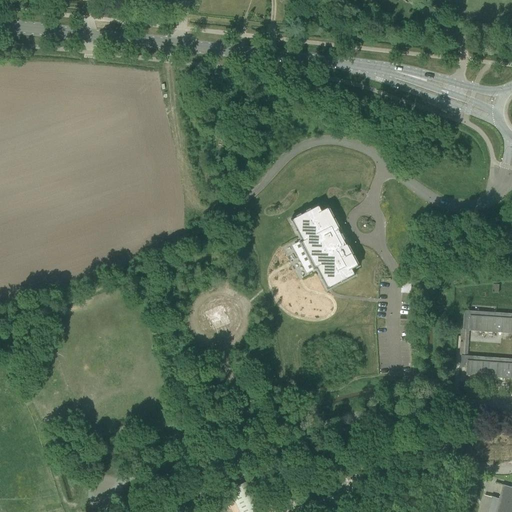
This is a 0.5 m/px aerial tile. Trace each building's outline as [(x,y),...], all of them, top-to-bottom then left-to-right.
[(326,290),(354,276),(351,270),(358,267),(346,245),(349,244),(340,227),(337,228),(326,207),(320,210),(317,205),(289,220),(300,241),(298,242),(313,270),(315,269),(326,290)] [(402,282),(401,293),(402,293),(411,294),(411,283),(402,282)] [(511,313),(464,310),(463,329),(469,330),(469,331),(511,333),(511,358),(462,355),(461,367),(467,368),(466,376),(511,378),(511,313)] [(511,511),(511,487),(503,485),(499,499),(492,497),(487,511),(511,511)] [(230,507),(232,511),(258,511),(257,510),(254,511),(250,504),(252,504),(252,499),(237,500),(230,503),(230,507)]
